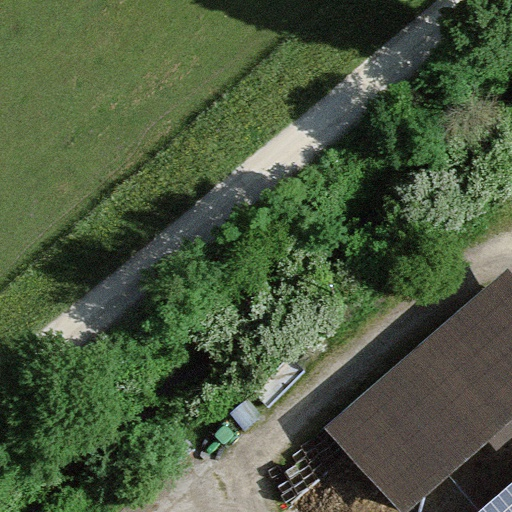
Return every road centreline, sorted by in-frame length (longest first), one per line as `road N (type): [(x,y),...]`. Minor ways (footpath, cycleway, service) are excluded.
road 1 (track): [(488,0),(0,405)]
road 2 (track): [(506,226),(174,511)]
